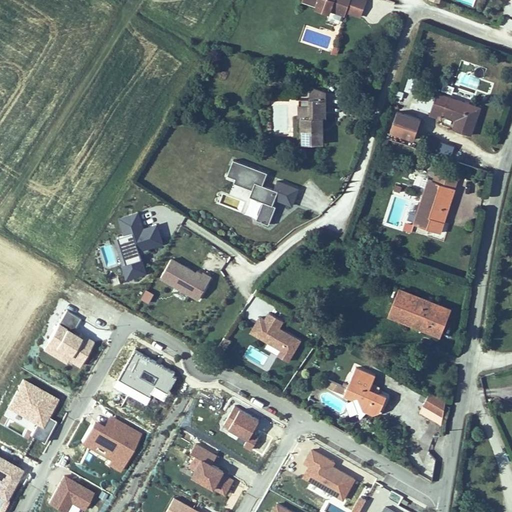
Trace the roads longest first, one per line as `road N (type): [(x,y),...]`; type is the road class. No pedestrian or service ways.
road 1 (residential): [(244,283),(350,193),(418,14),(511,43)]
road 2 (residential): [(300,417),(232,376),(195,373),(179,347),(135,324),(69,419),(21,511)]
road 3 (tertiary): [(445,499),(492,217),(511,148)]
road 4 (residential): [(445,499),(300,417)]
